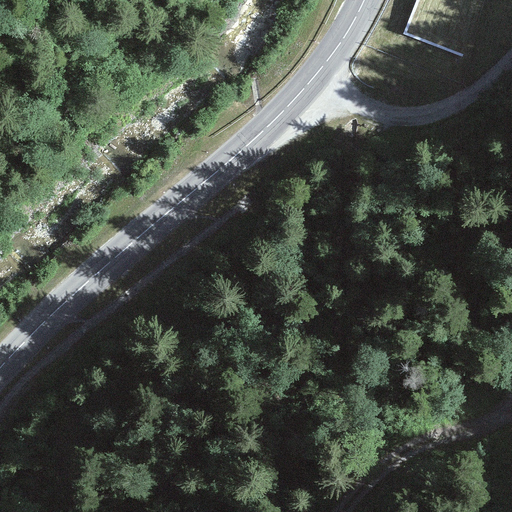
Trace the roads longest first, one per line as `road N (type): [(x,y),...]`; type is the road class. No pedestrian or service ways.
road 1 (tertiary): [(364,0),(338,45),(273,121),(66,300),(0,368)]
road 2 (track): [(315,75),(385,114),(456,108),(511,67)]
road 3 (track): [(341,511),(412,445),(503,418),(511,406)]
